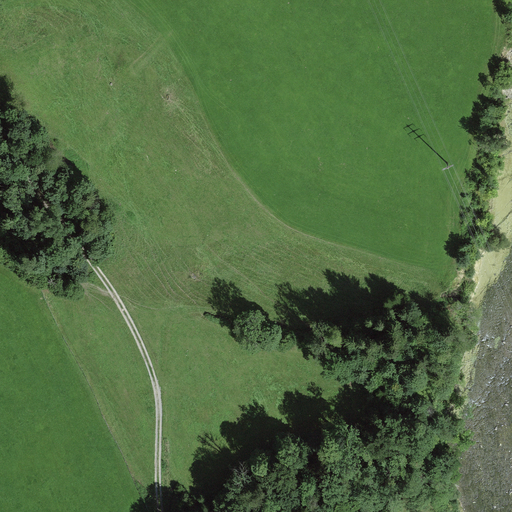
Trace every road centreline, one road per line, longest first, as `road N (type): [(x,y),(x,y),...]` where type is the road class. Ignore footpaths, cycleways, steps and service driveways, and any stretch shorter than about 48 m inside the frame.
road 1 (track): [(0,125),(139,331),(158,395),(157,511)]
road 2 (track): [(169,327),(192,311),(279,327),(336,320)]
road 3 (track): [(120,298),(0,246)]
